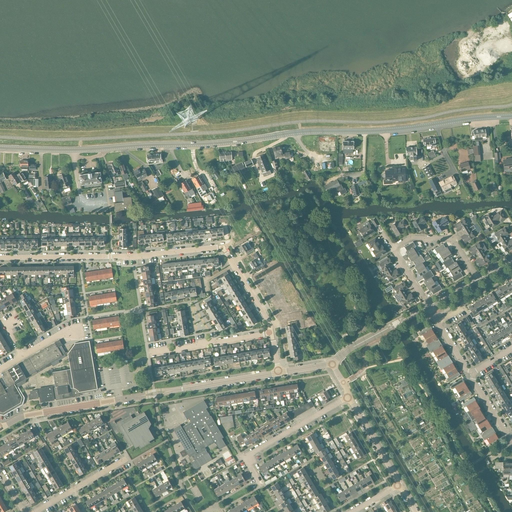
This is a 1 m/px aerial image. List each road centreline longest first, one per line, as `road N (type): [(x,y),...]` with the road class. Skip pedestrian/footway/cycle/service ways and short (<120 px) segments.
road 1 (tertiary): [(0,147),(192,144),(511,116)]
road 2 (residential): [(0,258),(222,248),(270,333)]
road 3 (tertiary): [(0,429),(22,416),(278,373)]
road 4 (residential): [(476,280),(453,239),(411,237),(393,247),(429,306)]
road 5 (residential): [(260,484),(243,457),(348,397)]
road 6 (residential): [(147,353),(270,333)]
